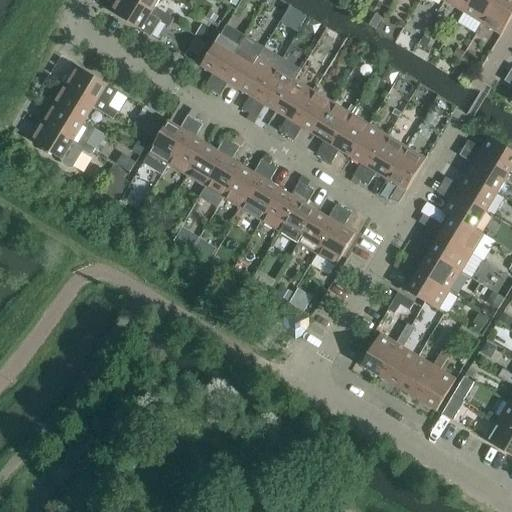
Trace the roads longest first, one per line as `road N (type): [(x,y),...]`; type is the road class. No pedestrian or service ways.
road 1 (residential): [(404,224),(71,24),(86,0)]
road 2 (residential): [(306,386),(509,507)]
road 3 (residential): [(404,224),(306,386)]
